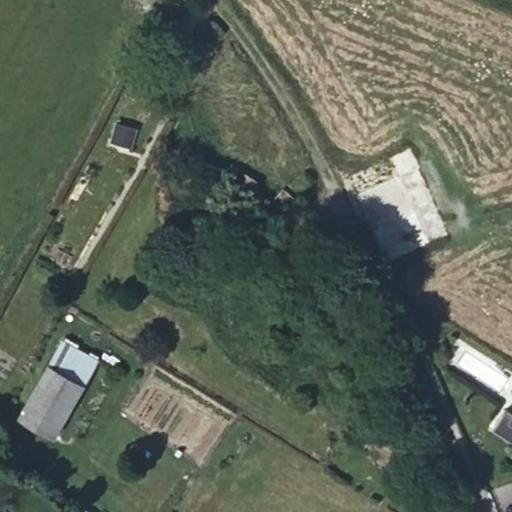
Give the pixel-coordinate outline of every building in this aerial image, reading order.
[(130,146),(136,129),(117,122),(111,139),(130,146)] [(407,148),(344,171),(380,252),(450,240),(407,148)] [(96,362),(62,342),(20,417),(54,436),(96,362)] [(511,377),(468,348),(454,369),(503,403),(511,390),(511,377)] [(511,412),(503,409),(492,424),(511,437),(511,412)]
